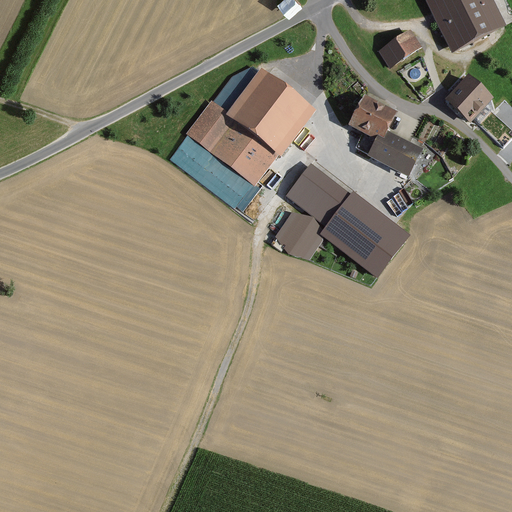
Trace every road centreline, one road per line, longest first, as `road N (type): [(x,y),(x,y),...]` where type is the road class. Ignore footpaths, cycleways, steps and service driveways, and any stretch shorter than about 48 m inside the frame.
road 1 (track): [(166,511),(250,307),(264,235),(317,138),(320,4)]
road 2 (unclassified): [(320,4),(0,173)]
road 3 (residential): [(320,4),(374,86),(462,128),(511,178)]
road 4 (unknown): [(348,0),(362,20),(424,33),(437,81),(420,111)]
